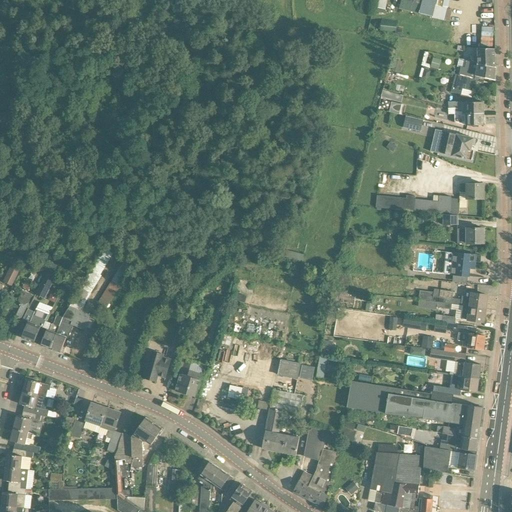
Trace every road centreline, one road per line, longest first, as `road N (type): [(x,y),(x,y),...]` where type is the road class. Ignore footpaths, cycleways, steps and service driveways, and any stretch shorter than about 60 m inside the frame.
road 1 (tertiary): [(307,511),(169,413),(11,351)]
road 2 (secondary): [(490,511),(511,344)]
